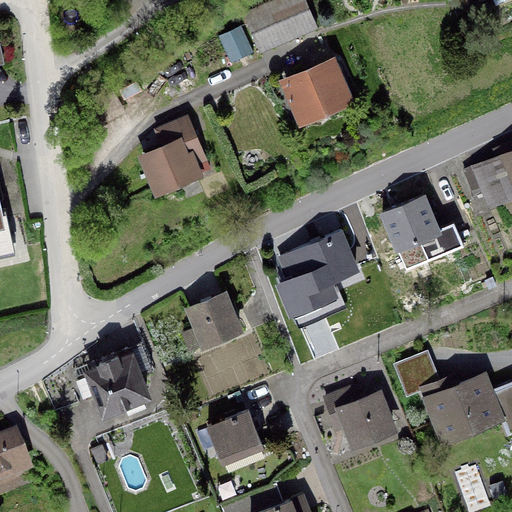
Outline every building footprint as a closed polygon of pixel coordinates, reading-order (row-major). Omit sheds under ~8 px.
[(302,0),(273,0),(242,13),(258,52),(315,27),(302,0)] [(344,95),(329,62),(284,81),(298,115),(344,95)] [(188,157),(199,152),(184,118),(156,130),(163,146),(142,155),(157,190),(195,174),(188,157)] [(511,150),(476,166),(488,193),(511,182),(511,150)] [(426,258),(460,243),(451,222),(434,229),(420,196),(382,212),(397,246),(417,238),(426,258)] [(0,198),(0,259),(12,257),(0,198)] [(352,268),(352,267),(337,233),(278,258),(288,282),(308,273),(313,285),(352,268)] [(202,343),(237,328),(222,293),(187,308),(195,327),(181,333),(187,346),(201,341),(202,343)] [(406,392),(440,378),(428,348),(394,362),(406,392)] [(144,393),(135,369),(129,355),(117,359),(116,356),(97,363),(98,367),(74,376),(83,400),(96,395),(102,410),(105,409),(107,414),(123,407),(121,403),(144,393)] [(487,391),(481,375),(454,386),(453,385),(440,390),(437,381),(422,387),(442,438),(497,416),(497,415),(511,408),(511,383),(511,382),(487,391)] [(347,388),(324,397),(335,426),(344,423),(352,443),(390,428),(376,393),(353,402),(347,388)] [(221,461),(261,446),(246,409),(206,425),(221,461)] [(0,481),(26,472),(12,437),(0,441),(0,481)] [(308,511),(304,502),(293,507),(289,498),(277,503),(270,485),(219,505),(221,511),(308,511)] [(5,511),(57,511),(51,496),(5,511)]
